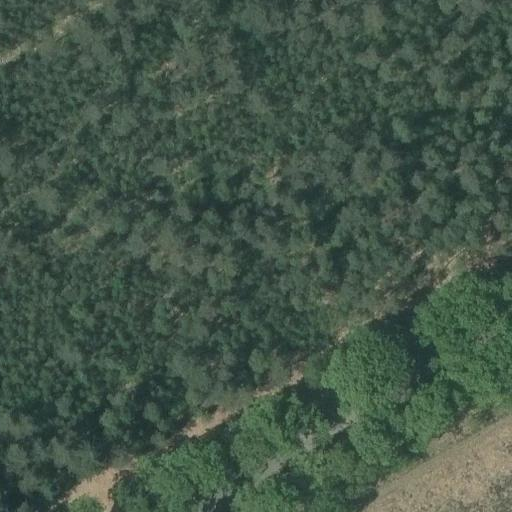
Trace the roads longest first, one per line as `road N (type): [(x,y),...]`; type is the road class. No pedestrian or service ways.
road 1 (unclassified): [(217,511),(511,342)]
road 2 (unknown): [(360,511),(511,427)]
